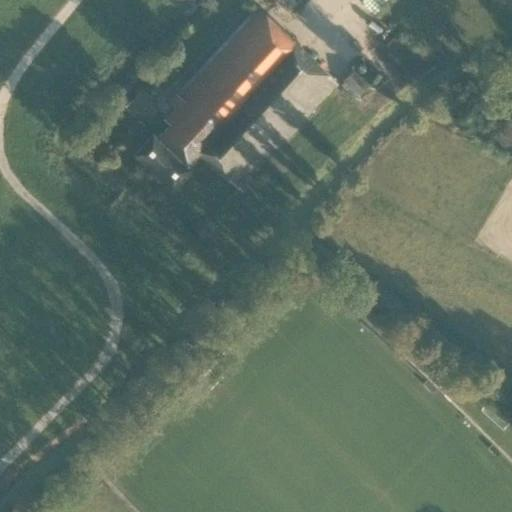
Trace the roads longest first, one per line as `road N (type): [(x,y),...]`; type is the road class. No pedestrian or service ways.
road 1 (track): [(0,466),(98,364),(115,326),(103,272),(10,179),(0,157)]
road 2 (track): [(0,108),(18,68),(75,0)]
